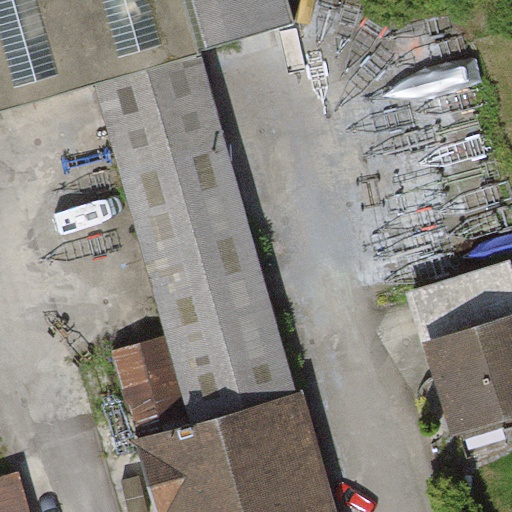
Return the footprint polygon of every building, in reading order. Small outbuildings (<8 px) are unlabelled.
[(201,68),(181,0),(0,0),(0,124),(88,100),(201,68)] [(292,0),(181,0),(201,68),(304,38),(292,0)] [(167,337),(191,428),(297,402),(201,68),(88,100),(167,337)] [(422,351),(511,321),(511,299),(504,275),(408,307),(422,351)] [(511,442),(511,321),(422,351),(458,460),(511,442)] [(142,440),(191,428),(167,337),(120,354),(142,440)] [(328,511),(297,402),(191,428),(142,440),(158,511),(328,511)] [(33,511),(23,474),(0,480),(0,511),(33,511)]
